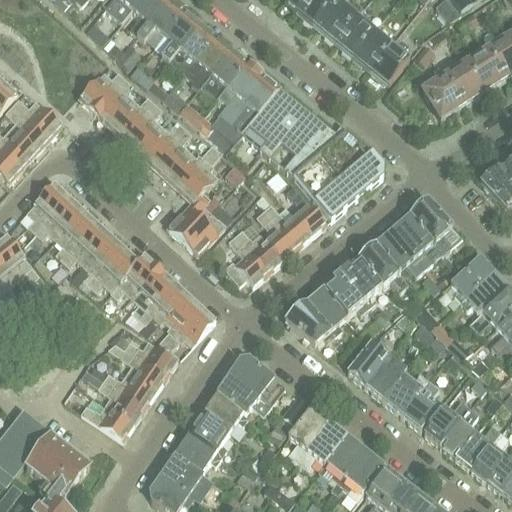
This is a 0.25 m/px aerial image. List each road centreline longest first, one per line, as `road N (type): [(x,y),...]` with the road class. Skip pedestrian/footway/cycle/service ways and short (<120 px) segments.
road 1 (residential): [(243,329),(474,511)]
road 2 (residential): [(427,177),(218,0)]
road 3 (residential): [(243,329),(77,169),(57,159)]
road 4 (residential): [(243,329),(427,177)]
road 5 (residential): [(113,509),(243,329)]
